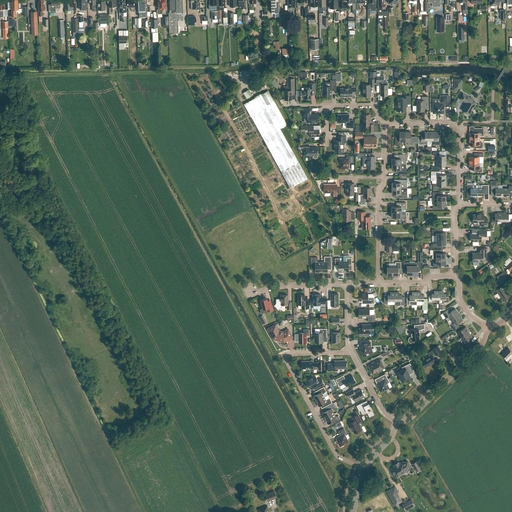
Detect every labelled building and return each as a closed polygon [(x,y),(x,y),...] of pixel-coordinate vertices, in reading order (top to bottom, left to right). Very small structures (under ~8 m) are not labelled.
[(18,9),(20,9),(22,7),(22,2),(18,2),(18,0),(11,0),(11,9),(8,10),(8,16),(16,16),(16,9),(18,9)] [(55,8),(60,8),(60,5),(58,5),(58,0),(50,0),(51,4),(48,4),(48,13),(55,13),(55,8)] [(68,0),(68,1),(66,1),(66,10),(67,10),(67,11),(71,10),(76,9),(76,5),(76,2),(75,2),(74,0),(68,0)] [(78,0),(79,7),(80,7),(80,10),(86,9),(86,1),(85,1),(85,0),(78,0)] [(97,0),(98,10),(105,10),(105,0),(104,0),(97,0)] [(113,6),(116,6),(115,0),(108,0),(109,6),(110,6),(110,14),(113,14),(113,6)] [(138,11),(139,17),(147,17),(147,11),(150,11),(149,6),(147,6),(146,0),(137,0),(138,11)] [(158,5),(158,9),(157,10),(157,14),(162,14),(162,11),(167,11),(166,0),(158,0),(158,2),(158,5)] [(178,32),(178,29),(177,13),(183,13),(182,0),(171,0),(172,3),(170,3),(170,12),(169,12),(169,32),(178,32)] [(198,0),(189,0),(190,2),(191,2),(191,9),(200,9),(200,2),(199,2),(198,0)] [(246,9),(246,6),(246,0),(237,0),(237,6),(243,6),(243,8),(245,9),(246,9)] [(254,3),(256,3),(256,2),(256,1),(256,0),(248,0),(249,3),(250,10),(254,10),(254,3)] [(275,0),(269,0),(270,13),(278,12),(276,12),(276,9),(275,0)] [(348,10),(348,7),(347,0),(339,0),(340,12),(342,12),(342,10),(348,10)] [(363,0),(355,0),(356,3),(356,9),(360,9),(360,5),(358,5),(358,2),(364,2),(363,0)] [(369,0),(370,4),(367,4),(368,11),(376,10),(375,0),(369,0)] [(378,0),(378,6),(378,15),(378,23),(382,23),(382,27),(388,27),(388,11),(382,11),(382,6),(385,6),(385,0),(378,0)] [(419,0),(420,3),(418,3),(419,10),(423,10),(423,9),(427,9),(427,3),(423,3),(423,1),(423,0),(419,0)] [(458,0),(458,2),(462,2),(462,9),(466,9),(466,2),(466,0),(458,0)] [(119,43),(128,43),(128,35),(119,35),(119,43)] [(319,49),(319,39),(311,39),(311,50),(319,49)] [(388,96),(388,83),(386,81),(384,81),(384,76),(376,76),(376,85),(380,85),(380,96),(388,96)] [(288,100),(288,99),(291,99),(291,94),(294,94),(294,78),(288,78),(288,87),(284,87),(284,90),(285,90),(285,95),(284,95),(284,100),(288,100)] [(330,79),(330,86),(322,86),(322,91),(322,96),(332,95),(332,91),(336,90),(336,79),(330,79)] [(370,79),(370,84),(362,84),(362,96),(370,96),(370,86),(374,86),(374,79),(370,79)] [(315,94),(315,90),(315,83),(309,83),(309,87),(304,87),(304,91),(299,91),(299,96),(304,96),(304,99),(311,99),(311,95),(315,94)] [(351,88),(340,88),(340,96),(352,96),(352,94),(355,94),(355,87),(351,87),(351,88)] [(249,89),(243,93),(247,99),(253,95),(249,89)] [(287,125),(268,90),(261,94),(260,94),(255,97),(255,98),(244,104),(290,188),(307,179),(280,129),(287,125)] [(463,93),(459,99),(465,102),(465,101),(466,102),(462,109),(465,110),(464,111),(465,112),(466,113),(467,114),(469,114),(470,114),(475,106),(473,105),(475,100),(463,93)] [(405,96),(405,98),(398,98),(398,105),(396,105),(396,111),(400,111),(401,111),(401,110),(406,110),(406,104),(410,104),(410,95),(405,96)] [(422,97),(422,100),(417,100),(417,111),(424,111),(424,104),(428,104),(428,96),(422,97)] [(433,99),(433,103),(433,113),(444,113),(444,103),(447,103),(447,96),(440,96),(440,99),(433,99)] [(312,122),(318,122),(318,114),(311,115),(311,108),(304,109),(304,117),(308,117),(308,122),(312,122)] [(349,114),(337,114),(337,122),(346,122),(346,128),(353,128),(353,120),(349,120),(349,114)] [(368,130),(373,130),(373,124),(370,124),(370,114),(362,114),(362,125),(368,125),(368,130)] [(313,126),(301,126),(301,131),(309,131),(309,136),(315,136),(315,138),(316,139),(318,139),(319,138),(319,136),(319,129),(313,129),(313,126)] [(469,139),(479,139),(479,133),(482,133),(482,130),(474,130),(474,133),(469,133),(469,139)] [(395,138),(395,145),(402,145),(402,141),(405,141),(405,132),(399,132),(399,138),(395,138)] [(411,139),(411,132),(405,132),(405,141),(408,141),(408,145),(414,145),(414,139),(411,139)] [(431,144),(431,140),(431,132),(427,132),(427,133),(425,133),(425,135),(421,135),(421,144),(431,144)] [(431,140),(431,144),(442,144),(442,135),(438,135),(438,133),(436,133),(436,132),(431,132),(431,140)] [(339,151),(339,152),(344,152),(344,147),(343,147),(343,143),(346,143),(346,136),(338,135),(338,140),(334,140),(334,147),(335,147),(335,151),(339,151)] [(366,137),(366,147),(376,147),(376,146),(377,146),(377,138),(376,138),(376,137),(366,137)] [(469,145),(474,145),(474,148),(482,148),(482,142),(479,142),(479,139),(469,139),(469,145)] [(317,157),(317,155),(318,155),(317,147),(309,147),(309,144),(301,144),(301,148),(306,148),(306,155),(313,155),(313,157),(314,158),(316,158),(317,157)] [(446,155),(439,155),(439,152),(433,152),(433,155),(436,155),(436,161),(446,161),(446,155)] [(375,168),(375,156),(364,156),(364,153),(357,153),(357,157),(363,157),(363,162),(366,162),(366,168),(375,168)] [(469,163),(479,163),(479,157),(483,157),(483,153),(474,153),(474,157),(469,157),(469,163)] [(392,158),(392,164),(406,164),(406,161),(407,161),(407,154),(399,154),(399,158),(392,158)] [(339,158),(339,164),(338,164),(338,168),(343,168),(348,168),(348,163),(353,163),(353,156),(347,156),(347,158),(339,158)] [(432,166),(432,170),(439,170),(439,166),(446,166),(446,161),(436,161),(436,166),(432,166)] [(479,166),(479,163),(469,163),(469,169),(474,169),(474,172),(482,172),(482,166),(479,166)] [(406,172),(406,164),(392,164),(392,169),(399,169),(399,172),(406,172)] [(434,180),(436,180),(446,180),(446,175),(439,175),(439,171),(431,171),(431,175),(431,177),(431,180),(434,180)] [(392,188),(401,188),(407,188),(407,179),(399,179),(399,182),(392,182),(392,188)] [(433,186),(433,189),(439,189),(439,186),(446,186),(446,180),(436,180),(436,186),(433,186)] [(498,197),(502,197),(502,188),(498,188),(498,185),(495,185),(495,181),(491,181),(491,194),(495,194),(495,196),(498,196),(498,197)] [(354,192),(354,183),(346,183),(346,195),(354,195),(354,200),(358,200),(358,192),(354,192)] [(339,194),(339,188),(337,188),(337,184),(324,184),(324,192),(331,192),(331,195),(337,195),(337,194),(339,194)] [(470,193),(470,195),(473,195),(473,197),(477,197),(477,188),(473,188),(473,184),(467,184),(467,193),(470,193)] [(477,188),(477,197),(482,197),(482,195),(484,195),(484,193),(488,194),(488,185),(481,185),(481,188),(477,188)] [(502,188),(502,197),(507,197),(507,196),(509,196),(509,194),(511,194),(511,185),(509,186),(509,188),(502,188)] [(370,188),(363,188),(363,195),(360,195),(360,201),(358,201),(358,205),(366,205),(366,201),(371,201),(371,197),(371,194),(370,194),(370,188)] [(407,188),(401,188),(392,188),(392,193),(399,193),(399,197),(407,197),(407,188)] [(432,201),(446,201),(446,195),(438,195),(438,192),(432,192),(432,201)] [(446,206),(446,201),(432,201),(432,209),(438,209),(438,206),(446,206)] [(392,212),(401,212),(401,209),(405,209),(405,202),(398,202),(398,206),(392,206),(392,212)] [(349,208),(342,208),(342,221),(351,221),(351,219),(355,219),(355,212),(351,212),(351,211),(349,211),(349,208)] [(365,211),(358,212),(358,220),(362,220),(362,228),(370,228),(370,216),(365,216),(365,211)] [(401,215),(401,212),(392,212),(392,217),(398,217),(398,221),(405,221),(405,215),(401,215)] [(481,221),(481,224),(481,225),(487,225),(487,218),(483,218),(483,214),(479,213),(479,214),(473,214),(473,221),(481,221)] [(495,214),(495,216),(492,216),(492,223),(495,223),(495,221),(502,221),(502,213),(497,213),(497,214),(495,214)] [(506,213),(502,213),(502,221),(511,221),(511,213),(506,214),(506,213)] [(439,233),(439,229),(432,229),(432,233),(433,233),(433,235),(436,235),(436,238),(446,238),(446,233),(439,233)] [(471,234),(471,241),(481,241),(481,236),(487,236),(487,230),(479,230),(479,234),(471,234)] [(431,244),(431,248),(439,248),(439,244),(446,244),(446,238),(436,238),(436,241),(433,241),(433,244),(431,244)] [(484,262),(484,257),(487,257),(487,248),(479,248),(479,253),(472,253),(472,261),(479,261),(479,262),(484,262)] [(436,258),(446,258),(446,253),(439,253),(439,250),(433,250),(433,258),(436,258)] [(324,262),(321,262),(321,272),(327,272),(327,265),(331,265),(331,256),(324,256),(324,262)] [(317,257),(311,257),(311,265),(315,265),(315,273),(321,272),(321,262),(317,262),(317,257)] [(340,258),(335,258),(335,265),(338,265),(338,271),(340,271),(340,272),(343,272),(343,261),(340,261),(340,258)] [(349,271),(349,265),(352,264),(351,258),(346,258),(346,261),(343,261),(343,272),(347,272),(347,271),(349,271)] [(433,261),(433,267),(439,267),(439,264),(446,264),(446,258),(436,258),(436,261),(433,261)] [(392,266),(392,275),(398,275),(398,268),(401,268),(401,262),(395,262),(395,266),(392,266)] [(412,275),(412,265),(412,262),(404,262),(404,268),(407,268),(407,275),(412,275)] [(412,262),(412,265),(412,275),(418,275),(418,268),(421,268),(421,262),(412,262)] [(505,274),(498,279),(501,284),(508,280),(505,274)] [(503,285),(496,290),(503,301),(509,298),(509,297),(510,296),(503,285)] [(439,291),(434,291),(434,293),(431,293),(431,295),(429,295),(429,302),(432,302),(431,299),(439,299),(439,291)] [(439,291),(439,299),(443,299),(443,301),(444,302),(448,302),(449,301),(449,298),(448,297),(446,297),(446,293),(443,293),(443,291),(439,291)] [(368,292),(358,293),(358,299),(367,299),(367,303),(374,303),(374,297),(368,297),(368,292)] [(390,292),(390,295),(387,295),(387,297),(384,297),(384,303),(388,303),(388,301),(395,301),(395,292),(390,292)] [(399,292),(395,292),(395,301),(395,305),(405,305),(405,297),(402,297),(402,295),(399,295),(399,292)] [(417,304),(417,301),(417,292),(412,292),(412,295),(409,295),(409,297),(407,297),(407,303),(407,304),(417,304)] [(417,292),(417,301),(417,304),(422,304),(422,309),(427,309),(427,299),(424,299),(424,295),(421,295),(421,292),(417,292)] [(304,294),(298,294),(298,304),(302,304),(302,308),(308,308),(308,299),(305,299),(304,294)] [(313,294),(313,305),(321,305),(321,304),(326,303),(326,297),(320,297),(320,294),(313,294)] [(330,300),(327,300),(327,308),(331,308),(331,306),(339,305),(338,294),(330,294),(330,300)] [(281,295),(281,299),(276,299),(276,303),(274,305),(276,307),(276,308),(278,309),(281,306),(281,305),(287,305),(287,309),(291,309),(291,302),(288,302),(288,295),(281,295)] [(267,298),(261,300),(263,309),(267,308),(268,311),(273,310),(271,304),(268,305),(267,298)] [(369,309),(358,309),(358,318),(368,318),(368,322),(375,321),(374,314),(369,315),(369,309)] [(448,309),(442,313),(446,318),(448,316),(451,320),(459,314),(455,309),(450,312),(448,309)] [(459,314),(451,320),(453,323),(450,325),(453,330),(459,326),(457,323),(462,320),(459,314)] [(359,328),(359,336),(369,335),(369,330),(374,330),(374,324),(367,324),(361,324),(361,328),(359,328)] [(418,330),(425,328),(424,324),(414,325),(414,329),(410,330),(411,336),(409,337),(408,338),(408,340),(408,341),(409,343),(410,343),(412,343),(413,343),(414,342),(415,341),(415,339),(419,339),(418,330)] [(273,338),(284,342),(292,337),(288,329),(283,332),(278,331),(275,325),(268,329),(273,338)] [(462,326),(455,330),(456,333),(458,331),(461,337),(469,332),(466,327),(463,328),(462,326)] [(299,341),(299,343),(306,342),(306,335),(309,335),(309,329),(303,329),(303,332),(299,333),(299,334),(295,334),(295,341),(299,341)] [(315,332),(315,342),(323,342),(323,336),(327,336),(327,329),(319,329),(319,332),(315,332)] [(469,332),(461,337),(465,342),(462,343),(465,347),(471,343),(468,340),(472,337),(469,332)] [(370,348),(370,342),(360,342),(360,350),(364,357),(372,352),(370,348)] [(439,353),(441,352),(437,345),(435,347),(432,349),(432,350),(427,353),(429,356),(421,361),(426,367),(436,361),(433,357),(439,353)] [(511,351),(508,348),(502,355),(506,358),(505,359),(507,361),(511,355),(511,354),(511,352),(511,351)] [(380,359),(368,365),(372,374),(384,368),(380,359)] [(340,360),(334,361),(334,364),(328,364),(328,371),(335,371),(335,369),(342,368),(346,368),(346,361),(340,361),(340,360)] [(402,367),(403,370),(398,372),(402,381),(407,379),(407,380),(410,379),(410,378),(410,377),(408,373),(413,370),(410,363),(402,367)] [(378,377),(380,381),(376,384),(380,392),(389,388),(387,383),(389,382),(385,374),(378,377)] [(351,384),(356,382),(352,375),(345,379),(343,375),(338,378),(336,379),(339,386),(345,383),(346,386),(351,384)] [(305,381),(309,388),(312,386),(314,389),(324,384),(321,378),(317,380),(315,376),(305,381)] [(313,392),(315,395),(313,396),(316,401),(324,397),(323,394),(326,392),(324,387),(313,392)] [(355,393),(353,389),(346,392),(349,398),(352,396),(355,401),(365,396),(361,389),(355,393)] [(324,397),(316,401),(318,406),(320,405),(322,408),(332,403),(329,398),(326,399),(324,397)] [(362,402),(356,405),(358,409),(359,408),(362,414),(367,412),(369,417),(374,415),(371,410),(372,409),(369,403),(364,405),(362,402)] [(333,403),(323,408),(324,412),(322,413),(325,418),(334,414),(332,410),(336,408),(333,403)] [(334,414),(325,418),(328,424),(332,421),(334,424),(340,420),(338,416),(336,417),(334,414)] [(354,433),(361,429),(358,422),(361,421),(358,414),(352,417),(354,421),(347,424),(349,428),(351,427),(354,433)] [(337,431),(340,436),(336,438),(337,440),(337,441),(340,447),(344,445),(343,444),(348,441),(345,435),(347,434),(344,428),(337,431)] [(411,467),(407,461),(403,463),(403,462),(399,464),(398,462),(393,465),(394,466),(391,468),(395,477),(396,476),(397,477),(402,475),(401,474),(407,470),(407,469),(411,467)] [(396,493),(394,489),(388,493),(393,502),(395,501),(392,495),(396,493)] [(265,494),(268,501),(277,497),(274,490),(265,494)] [(411,499),(402,504),(406,511),(415,506),(411,499)]
